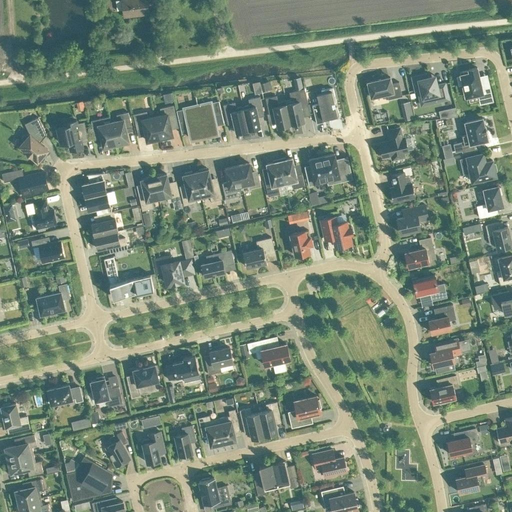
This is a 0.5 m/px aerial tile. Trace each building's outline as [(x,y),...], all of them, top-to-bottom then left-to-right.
[(115,0),(117,10),(123,9),(124,16),(148,13),(147,7),(155,6),(153,0),(115,0)] [(456,76),(458,85),(462,84),(465,97),(478,94),(480,103),(493,100),(489,85),(481,87),(477,67),(468,69),(459,71),(460,75),(456,76)] [(412,76),(415,90),(420,89),(422,97),(430,95),(432,102),(448,98),(445,83),(437,84),(435,75),(427,77),(426,73),(412,76)] [(390,76),(367,81),(371,97),(386,93),(388,98),(402,95),(399,81),(391,83),(390,76)] [(314,111),(316,123),(324,121),(322,115),(328,114),(329,120),(340,117),(337,106),(335,107),(334,101),(336,101),(333,87),(321,90),(321,92),(316,93),(319,103),(312,105),(314,105),(316,111),(314,111)] [(293,98),(285,100),(291,123),(295,122),(296,123),(301,122),(302,120),(304,120),(300,106),(308,104),(304,88),(292,91),(293,98)] [(291,123),(285,100),(278,102),(276,95),(265,97),(269,113),(275,112),(278,126),(279,126),(281,127),(286,126),(287,124),(291,123)] [(249,104),(243,106),(248,129),(260,126),(257,113),(263,111),(259,96),(248,98),(249,104)] [(85,109),(83,100),(76,102),(78,111),(85,109)] [(219,100),(197,105),(204,134),(218,131),(218,130),(216,125),(224,123),(219,100)] [(248,129),(243,106),(236,107),(234,101),(223,104),(227,120),(232,119),(236,132),(248,129)] [(161,114),(155,116),(160,137),(162,137),(163,138),(170,137),(170,135),(172,134),(169,121),(177,119),(173,104),(160,107),(161,114)] [(197,105),(176,110),(181,133),(189,131),(190,136),(190,137),(204,134),(197,105)] [(457,116),(455,107),(447,109),(448,117),(457,116)] [(160,137),(155,116),(148,117),(146,110),(133,114),(136,129),(144,127),(147,140),(149,140),(149,141),(157,140),(157,138),(160,137)] [(117,120),(111,121),(116,144),(129,141),(125,127),(131,126),(128,111),(116,114),(117,120)] [(116,144),(111,121),(109,116),(91,120),(94,135),(100,133),(103,147),(116,144)] [(26,151),(25,151),(25,152),(25,153),(25,154),(25,155),(26,156),(27,157),(28,157),(29,157),(30,157),(31,157),(32,156),(38,161),(48,149),(40,142),(40,141),(46,134),(38,117),(25,123),(30,133),(22,136),(24,140),(19,145),(26,151)] [(468,133),(462,135),(463,141),(453,143),(455,151),(473,147),(471,142),(486,139),(488,139),(482,117),(481,117),(465,121),(468,133)] [(65,126),(57,127),(60,143),(68,141),(70,149),(83,147),(81,138),(87,136),(84,121),(77,123),(76,120),(64,123),(65,126)] [(379,142),(383,157),(391,155),(392,159),(405,156),(404,152),(408,151),(404,136),(402,137),(400,127),(387,130),(390,140),(379,142)] [(475,154),(459,158),(463,173),(469,172),(472,181),(479,179),(479,181),(489,179),(488,177),(496,175),(495,171),(497,171),(495,163),(493,163),(492,159),(484,161),(482,152),(475,154)] [(334,153),(321,156),(328,184),(327,179),(339,176),(340,181),(352,178),(348,158),(336,161),(334,153)] [(328,184),(321,156),(309,159),(311,166),(305,168),(309,185),(327,181),(328,184)] [(285,157),(279,158),(285,184),(285,183),(292,182),(293,188),(305,185),(302,172),(296,174),(292,157),(286,159),(285,157)] [(278,186),(285,184),(279,158),(273,160),(273,161),(267,163),(270,176),(264,178),(268,196),(280,193),(278,186)] [(442,170),(439,159),(433,161),(435,172),(442,170)] [(249,162),(237,165),(242,184),(248,183),(249,188),(260,185),(258,173),(252,175),(249,162)] [(242,184),(237,165),(225,168),(228,181),(222,182),(225,198),(238,195),(237,190),(243,189),(242,184)] [(199,171),(196,171),(201,196),(209,194),(211,200),(222,198),(218,181),(212,182),(208,168),(207,169),(206,167),(199,169),(199,171)] [(48,187),(44,171),(23,176),(21,168),(2,173),(4,181),(19,178),(23,196),(33,193),(32,191),(48,187)] [(201,196),(196,171),(192,172),(192,170),(184,172),(185,174),(183,174),(186,188),(180,189),(183,205),(195,202),(194,197),(201,196)] [(390,187),(393,201),(415,196),(412,182),(411,182),(409,174),(405,175),(404,171),(391,174),(394,186),(390,187)] [(83,184),(85,196),(106,192),(102,173),(106,172),(87,173),(87,174),(88,174),(90,182),(83,184)] [(157,173),(153,174),(159,197),(166,196),(168,202),(180,199),(177,182),(169,184),(166,173),(164,173),(161,173),(159,173),(157,173)] [(159,197),(153,174),(150,175),(147,176),(144,177),(141,179),(144,192),(138,193),(142,210),(153,207),(151,199),(159,197)] [(485,203),(477,205),(479,217),(491,214),(490,208),(503,205),(500,194),(502,194),(500,187),(498,187),(498,185),(483,188),(486,198),(484,199),(485,203)] [(329,200),(328,194),(318,196),(317,191),(308,193),(311,205),(320,203),(319,203),(329,200)] [(106,192),(85,196),(88,209),(96,208),(97,214),(112,211),(110,203),(109,204),(106,192)] [(33,201),(25,203),(28,215),(30,214),(33,228),(37,227),(56,223),(53,208),(48,210),(45,199),(33,201)] [(402,209),(403,216),(397,218),(400,232),(420,228),(418,220),(428,218),(425,204),(402,209)] [(144,211),(146,224),(153,223),(151,209),(144,211)] [(297,212),(299,219),(308,216),(307,210),(297,212)] [(92,223),(94,236),(118,230),(115,217),(113,211),(99,214),(101,219),(100,221),(92,223)] [(240,212),(231,214),(232,221),(242,219),(240,212)] [(333,237),(335,246),(336,245),(337,248),(344,246),(343,244),(351,242),(350,234),(353,233),(351,226),(348,226),(346,220),(336,222),(335,216),(320,219),(325,239),(333,237)] [(219,224),(217,217),(210,219),(211,225),(219,224)] [(272,226),(270,219),(264,220),(266,228),(272,226)] [(206,227),(204,220),(188,224),(190,230),(206,227)] [(511,245),(507,225),(503,226),(499,227),(498,221),(485,224),(487,235),(489,244),(496,242),(497,248),(511,245)] [(290,242),(291,249),(293,248),(295,255),(310,251),(308,245),(312,244),(310,235),(308,229),(305,230),(290,233),(292,241),(290,242)] [(118,230),(94,236),(97,248),(110,245),(112,252),(128,248),(125,237),(119,238),(117,231),(118,231),(118,230)] [(243,251),(244,256),(242,257),(244,264),(246,264),(246,266),(266,261),(264,252),(274,249),(271,236),(256,240),(257,248),(243,251)] [(421,248),(405,252),(408,266),(425,262),(426,264),(436,262),(431,236),(419,239),(421,248)] [(46,243),(45,237),(31,240),(33,247),(39,245),(42,261),(64,256),(61,240),(46,243)] [(193,256),(191,248),(184,249),(186,257),(193,256)] [(225,271),(223,264),(227,263),(228,264),(234,262),(231,249),(224,250),(212,253),(214,260),(202,263),(202,266),(200,266),(202,274),(204,273),(204,276),(225,271)] [(511,253),(498,257),(501,269),(496,271),(500,284),(511,281),(511,253)] [(113,256),(104,258),(112,294),(113,297),(118,296),(152,288),(154,288),(150,274),(148,274),(119,281),(113,256)] [(181,274),(193,272),(190,259),(179,262),(178,260),(166,263),(165,257),(155,259),(158,271),(164,270),(167,283),(172,282),(172,283),(178,282),(178,281),(183,280),(181,274)] [(65,281),(64,272),(55,274),(57,283),(65,281)] [(417,278),(417,276),(411,277),(413,284),(414,284),(416,294),(430,291),(432,300),(447,296),(444,282),(437,284),(434,274),(417,278)] [(18,277),(20,286),(27,285),(25,276),(18,277)] [(63,298),(69,297),(66,283),(59,285),(60,291),(36,296),(41,314),(50,312),(56,310),(65,308),(63,298)] [(511,289),(491,294),(494,306),(502,304),(504,313),(509,312),(510,315),(511,314),(511,289)] [(471,305),(469,297),(461,299),(463,307),(471,305)] [(438,317),(428,319),(431,332),(439,330),(439,332),(446,331),(446,329),(451,327),(449,320),(456,318),(452,303),(433,308),(435,314),(437,313),(438,317)] [(267,347),(265,338),(248,342),(250,352),(256,350),(257,357),(263,356),(265,364),(273,363),(275,372),(286,369),(284,360),(290,359),(286,342),(267,347)] [(454,360),(453,354),(460,352),(460,351),(463,350),(463,352),(469,351),(468,349),(471,348),(469,338),(458,340),(457,338),(442,342),(434,343),(436,350),(430,352),(433,365),(435,364),(437,370),(436,370),(437,372),(449,369),(449,367),(448,367),(447,361),(454,360)] [(211,358),(205,359),(208,373),(221,370),(220,364),(233,361),(229,346),(210,351),(211,358)] [(173,363),(165,365),(168,379),(199,372),(195,354),(183,357),(183,360),(173,362),(173,363)] [(156,371),(158,371),(157,364),(155,365),(155,364),(133,369),(134,374),(127,375),(132,397),(140,395),(140,393),(148,391),(146,382),(158,379),(156,371)] [(449,398),(455,397),(453,387),(459,386),(456,374),(443,377),(445,384),(430,387),(433,402),(439,400),(440,403),(450,401),(449,398)] [(96,379),(91,381),(95,400),(106,397),(108,405),(122,402),(119,385),(111,387),(111,384),(106,385),(104,375),(96,377),(96,379)] [(245,382),(244,377),(239,376),(236,379),(237,384),(241,385),(245,382)] [(208,383),(210,393),(216,391),(214,382),(208,383)] [(48,389),(51,403),(75,398),(76,401),(83,400),(80,386),(70,388),(69,384),(48,389)] [(288,411),(291,427),(309,422),(307,414),(320,411),(319,407),(321,407),(319,398),(317,399),(316,395),(294,400),(296,409),(288,411)] [(267,410),(259,411),(265,435),(271,433),(272,435),(278,434),(273,415),(279,414),(276,401),(265,403),(267,410)] [(3,413),(4,418),(6,426),(14,424),(16,431),(30,428),(27,415),(19,417),(16,402),(10,404),(10,402),(2,403),(3,405),(1,406),(3,413)] [(265,435),(259,411),(251,413),(250,407),(239,409),(242,423),(248,421),(252,440),(258,438),(258,436),(265,435)] [(229,415),(217,417),(223,442),(226,441),(227,443),(235,442),(234,440),(236,439),(233,429),(235,426),(239,425),(235,408),(228,410),(229,415)] [(91,415),(93,423),(100,421),(98,414),(91,415)] [(153,416),(152,416),(154,424),(161,423),(159,414),(153,416)] [(223,442),(217,417),(210,419),(209,414),(198,417),(201,432),(207,431),(210,445),(212,445),(212,447),(220,445),(220,443),(223,442)] [(496,427),(499,442),(509,440),(510,442),(511,441),(511,416),(504,418),(506,425),(496,427)] [(91,425),(89,417),(83,418),(85,426),(91,425)] [(489,432),(487,423),(479,425),(481,434),(489,432)] [(181,426),(183,433),(175,435),(179,454),(192,451),(189,437),(195,435),(192,424),(181,426)] [(445,442),(447,448),(449,448),(450,454),(463,451),(463,453),(471,451),(471,449),(472,449),(470,442),(478,440),(475,427),(453,432),(454,439),(447,440),(447,441),(445,442)] [(106,447),(116,465),(130,458),(122,444),(127,441),(122,430),(116,433),(120,439),(106,447)] [(149,433),(150,438),(142,439),(147,462),(152,461),(153,463),(159,461),(159,459),(160,459),(159,452),(165,451),(160,431),(149,433)] [(5,453),(6,460),(34,453),(32,446),(37,445),(34,433),(21,436),(22,443),(5,447),(7,453),(5,453)] [(312,453),(315,467),(322,466),(324,474),(325,474),(326,477),(335,475),(334,472),(347,469),(344,455),(335,457),(333,448),(312,453)] [(34,453),(6,460),(8,466),(10,466),(11,472),(27,468),(29,475),(43,472),(40,460),(35,461),(34,453)] [(112,472),(106,469),(84,456),(76,471),(67,473),(73,499),(111,491),(112,472)] [(284,460),(272,463),(277,485),(289,482),(290,487),(297,486),(294,476),(296,475),(294,464),(286,465),(284,460)] [(277,485),(272,463),(259,465),(260,471),(253,473),(258,495),(266,493),(265,488),(277,485)] [(466,475),(456,477),(459,492),(479,487),(479,486),(485,484),(483,477),(487,476),(484,464),(465,468),(466,475)] [(201,478),(201,479),(199,480),(201,487),(200,488),(202,495),(204,503),(212,501),(214,507),(231,503),(230,496),(224,497),(221,486),(216,487),(214,476),(209,477),(201,478)] [(17,497),(18,502),(41,497),(39,490),(43,489),(41,477),(29,480),(31,486),(15,489),(16,491),(14,492),(15,498),(17,497)] [(357,506),(359,505),(357,497),(355,497),(354,491),(345,493),(343,485),(321,490),(325,506),(331,505),(333,511),(343,511),(344,511),(358,508),(357,506)] [(49,511),(47,503),(42,504),(41,497),(18,502),(19,507),(17,507),(18,511),(49,511)] [(123,511),(123,508),(124,508),(123,500),(107,504),(105,498),(92,501),(94,511),(123,511)] [(248,511),(259,510),(256,501),(246,504),(248,511)] [(483,511),(483,510),(487,509),(485,503),(472,505),(473,511),(483,511)]
